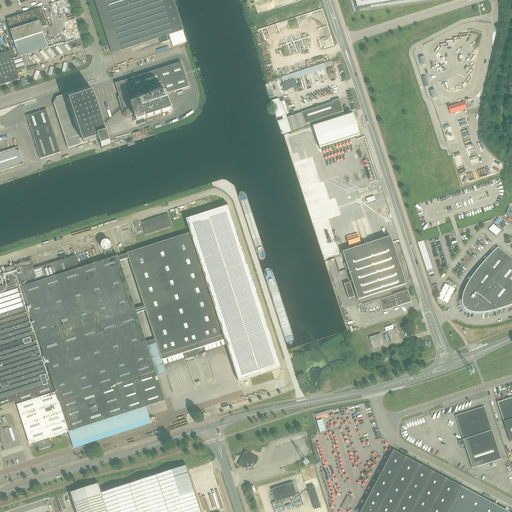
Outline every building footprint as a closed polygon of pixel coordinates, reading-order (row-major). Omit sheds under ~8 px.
[(106,0),(123,50),(160,38),(160,39),(161,43),(168,41),(166,36),(173,34),(183,30),(173,0),(106,0)] [(42,8),(7,19),(14,42),(43,33),(41,27),(47,26),(42,8)] [(82,46),(81,43),(80,40),(70,43),(72,49),(82,46)] [(0,80),(2,85),(9,83),(19,79),(13,60),(10,51),(0,54),(0,80)] [(136,77),(116,84),(120,97),(119,98),(118,98),(127,120),(133,118),(135,117),(138,126),(147,122),(146,119),(171,110),(168,100),(166,94),(189,87),(181,63),(160,70),(136,77)] [(53,104),(68,148),(99,138),(103,150),(111,147),(110,144),(107,134),(107,133),(93,92),(92,86),(57,97),(53,104)] [(343,112),(339,99),(332,101),(332,102),(301,113),(305,124),(343,112)] [(467,109),(465,101),(448,107),(450,114),(467,109)] [(60,152),(60,151),(53,130),(46,110),(27,116),(40,158),(60,152)] [(360,135),(353,114),(313,127),(320,148),(360,135)] [(0,171),(25,164),(25,163),(19,147),(0,152),(0,171)] [(311,186),(316,204),(328,201),(322,181),(314,183),(314,186),(311,186)] [(185,218),(190,233),(225,340),(238,382),(280,368),(227,204),(185,218)] [(190,233),(127,253),(127,254),(129,258),(144,306),(146,311),(155,339),(162,360),(180,354),(183,353),(185,360),(206,353),(204,347),(206,346),(225,340),(190,233)] [(390,237),(370,243),(343,252),(358,300),(406,284),(390,237)] [(427,270),(432,269),(423,241),(418,243),(427,270)] [(511,259),(497,247),(492,253),(490,255),(488,257),(486,259),(484,261),(483,263),(481,265),(478,269),(476,271),(474,273),(471,277),(469,280),(469,281),(468,283),(467,284),(466,286),(465,287),(465,288),(464,289),(464,291),(467,294),(462,300),(462,303),(462,305),(463,308),(465,310),(468,311),(470,312),(473,313),(476,313),(478,313),(481,313),(484,313),(487,312),(489,312),(492,311),(495,307),(498,310),(502,308),(507,307),(511,304),(511,259)] [(0,406),(14,402),(16,401),(30,444),(36,442),(37,443),(39,450),(52,445),(49,438),(68,432),(68,431),(73,443),(149,419),(145,407),(164,400),(164,399),(157,376),(161,375),(166,373),(162,360),(155,339),(146,342),(137,313),(146,311),(144,306),(135,309),(120,261),(129,258),(127,254),(122,255),(118,257),(118,256),(114,257),(111,250),(104,252),(107,260),(103,261),(100,262),(92,265),(87,266),(81,268),(76,255),(43,266),(34,269),(31,260),(14,266),(13,262),(8,264),(9,267),(5,269),(10,283),(0,286),(0,281),(2,280),(0,273),(0,406)] [(344,284),(349,299),(354,297),(350,282),(344,284)] [(447,284),(439,298),(449,303),(456,289),(447,284)] [(383,311),(411,302),(407,290),(379,300),(383,311)] [(391,342),(400,340),(396,329),(388,332),(391,342)] [(373,348),(384,345),(380,334),(369,338),(373,348)] [(511,397),(497,402),(505,427),(510,442),(511,440),(511,397)] [(412,433),(412,438),(438,452),(496,433),(488,408),(412,433)] [(509,511),(498,506),(476,495),(393,451),(360,511),(509,511)] [(254,466),(258,459),(247,453),(244,454),(239,465),(246,468),(254,466)] [(474,465),(473,471),(499,484),(511,480),(503,455),(474,465)] [(200,511),(197,500),(186,466),(129,484),(101,493),(98,484),(71,492),(76,511),(200,511)] [(271,489),(275,502),(297,495),(293,482),(271,489)] [(307,487),(314,509),(321,507),(313,485),(307,487)]
